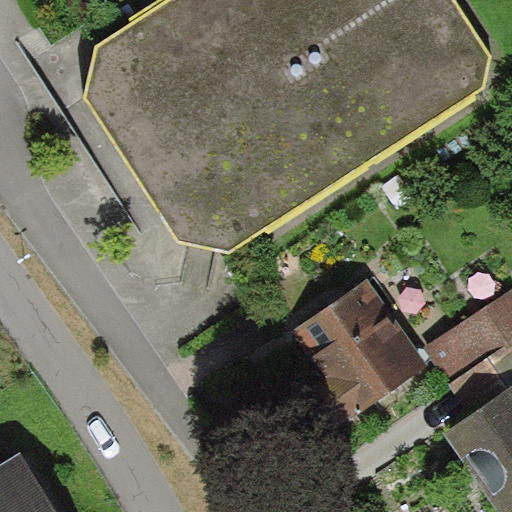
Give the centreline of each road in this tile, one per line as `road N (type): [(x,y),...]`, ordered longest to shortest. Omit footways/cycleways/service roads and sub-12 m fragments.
road 1 (residential): [(260,511),(15,178),(0,121)]
road 2 (residential): [(158,511),(0,267)]
